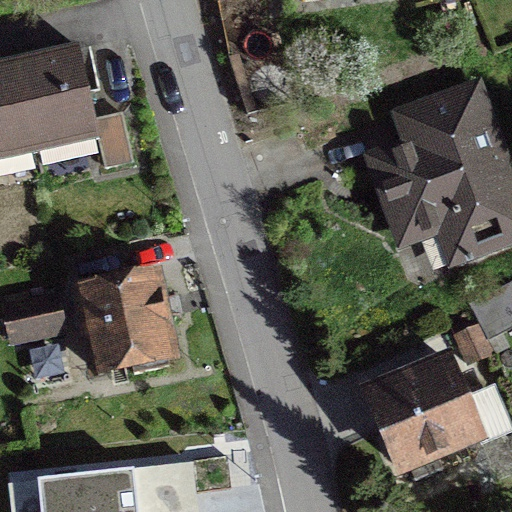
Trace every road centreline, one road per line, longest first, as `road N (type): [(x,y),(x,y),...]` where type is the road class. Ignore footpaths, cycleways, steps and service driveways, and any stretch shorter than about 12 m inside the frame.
road 1 (residential): [(310,511),(159,0)]
road 2 (unknown): [(163,10),(0,43)]
